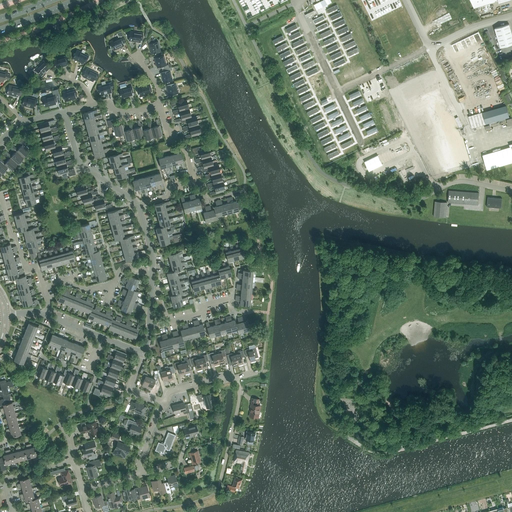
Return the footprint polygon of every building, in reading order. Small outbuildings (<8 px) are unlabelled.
[(337,4),(327,9),(328,12),(338,8),(337,4)] [(340,12),(330,16),(332,20),(342,15),(340,12)] [(323,15),(313,20),(315,23),(316,22),(318,21),(325,18),(323,15)] [(344,19),(334,24),(335,27),(345,22),(344,19)] [(326,22),(317,27),(318,30),(328,25),(326,22)] [(296,24),(286,29),(288,32),(297,27),(296,24)] [(511,34),(509,24),(494,28),(500,48),(511,44),(511,34)] [(347,26),(337,31),(339,34),(349,29),(347,26)] [(330,29),(320,34),(322,37),(332,33),(330,29)] [(117,39),(109,42),(113,50),(120,47),(121,47),(124,46),(123,44),(124,43),(126,42),(121,31),(116,33),(118,37),(116,38),(117,39)] [(299,31),(289,36),(291,39),(301,34),(299,31)] [(142,41),(143,33),(138,32),(138,33),(130,32),(128,40),(136,41),(136,42),(140,43),(140,40),(142,41)] [(350,33),(341,38),(342,41),(352,36),(350,33)] [(282,35),(272,39),(274,43),(284,38),(282,35)] [(333,37),(324,41),(325,45),(335,40),(333,37)] [(303,38),(293,43),(295,46),(304,42),(303,38)] [(354,40),(344,45),(346,48),(356,44),(354,40)] [(151,54),(161,51),(158,41),(148,44),(151,54)] [(286,42),(276,47),(277,50),(287,45),(286,42)] [(337,44),(327,49),(329,52),(339,47),(337,44)] [(306,45),(296,50),(298,54),(308,49),(306,45)] [(357,48),(348,52),(349,56),(359,51),(357,48)] [(289,49),(279,54),(281,57),(291,52),(289,49)] [(85,63),(89,55),(84,53),(84,54),(76,50),(73,58),(80,61),(80,62),(83,64),(84,62),(85,63)] [(340,51),(331,56),(332,59),(342,54),(340,51)] [(310,53),(300,58),(302,61),(311,56),(310,53)] [(169,67),(171,67),(172,67),(171,64),(166,65),(164,55),(154,58),(157,68),(161,67),(162,69),(169,67)] [(63,67),(66,66),(67,66),(66,64),(68,63),(66,56),(61,57),(61,58),(53,60),(55,68),(63,66),(63,67)] [(293,56),(283,61),(284,64),(294,59),(293,56)] [(344,58),(334,63),(336,66),(346,61),(344,58)] [(41,76),(46,70),(47,71),(50,68),(48,67),(49,66),(44,60),(40,63),(41,64),(35,69),(41,76)] [(313,60),(303,65),(305,68),(315,63),(313,60)] [(296,63),(286,68),(288,71),(298,67),(296,63)] [(317,67),(307,72),(308,75),(318,70),(317,67)] [(95,81),(98,74),(94,71),(93,72),(86,68),(82,76),(90,80),(89,80),(93,82),(94,80),(95,81)] [(2,72),(0,71),(0,81),(3,82),(4,80),(5,80),(6,79),(9,80),(11,75),(7,74),(8,71),(5,70),(5,72),(2,71),(2,72)] [(170,70),(160,73),(163,83),(173,80),(170,70)] [(300,71),(290,75),(291,79),(301,74),(300,71)] [(303,78),(293,83),(295,86),(305,81),(303,78)] [(108,94),(111,93),(112,93),(111,91),(113,90),(112,88),(114,88),(114,87),(112,81),(110,82),(110,83),(106,84),(106,85),(98,87),(100,95),(108,93),(108,94)] [(407,99),(400,103),(435,174),(466,159),(445,115),(429,123),(424,113),(440,105),(431,88),(424,91),(419,82),(402,90),(407,99)] [(129,96),(131,95),(132,95),(132,93),(133,93),(131,85),(126,87),(125,83),(119,85),(120,89),(119,89),(121,98),(129,96)] [(178,93),(175,83),(166,86),(168,96),(178,93)] [(147,95),(151,94),(150,92),(152,91),(150,84),(145,85),(145,86),(137,88),(139,96),(147,94),(147,95)] [(14,96),(18,97),(18,95),(21,96),(23,88),(17,87),(9,85),(7,94),(14,96)] [(307,86),(297,91),(298,94),(308,89),(307,86)] [(358,88),(348,93),(350,96),(360,92),(358,88)] [(77,96),(75,91),(75,89),(70,90),(70,91),(62,93),(64,101),(72,99),(72,100),(76,99),(75,97),(77,96)] [(310,93),(300,98),(302,101),(312,97),(310,93)] [(55,102),(57,102),(56,100),(55,94),(50,95),(50,96),(42,98),(44,107),(52,104),(52,105),(56,104),(55,102)] [(30,107),(30,108),(33,108),(33,106),(35,107),(37,99),(32,98),(24,96),(22,105),(30,107)] [(362,96),(352,100),(354,104),(363,99),(362,96)] [(314,100),(304,105),(305,109),(315,104),(314,100)] [(365,103),(355,108),(357,111),(367,106),(365,103)] [(173,111),(173,113),(189,109),(188,104),(178,107),(179,110),(177,110),(173,111)] [(334,104),(325,109),(326,112),(336,108),(334,104)] [(483,114),(486,124),(486,125),(509,118),(506,107),(483,114)] [(317,108),(307,112),(309,116),(319,111),(317,108)] [(83,113),(84,119),(94,116),(93,113),(97,112),(96,110),(92,111),(83,113)] [(369,110),(359,115),(360,118),(370,113),(369,110)] [(338,111),(328,116),(330,119),(340,115),(338,111)] [(483,114),(482,112),(468,116),(472,128),(486,124),(483,114)] [(176,122),(179,121),(180,121),(180,120),(191,117),(190,113),(180,116),(181,119),(180,119),(180,118),(175,120),(176,122)] [(94,116),(84,119),(86,124),(95,122),(95,119),(99,117),(98,115),(94,116)] [(321,115),(311,120),(312,123),(322,118),(321,115)] [(372,117),(362,122),(364,125),(374,120),(372,117)] [(341,119),(332,123),(333,127),(343,122),(341,119)] [(38,124),(40,129),(49,126),(49,123),(50,123),(55,122),(54,120),(48,122),(38,124)] [(120,135),(117,125),(114,126),(114,124),(113,120),(107,121),(109,128),(112,127),(115,136),(120,135)] [(182,127),(183,129),(199,125),(197,120),(188,123),(188,126),(187,126),(182,127)] [(95,122),(86,124),(87,130),(97,127),(96,124),(100,123),(99,121),(95,122)] [(151,121),(149,122),(153,137),(158,136),(155,126),(152,127),(152,126),(151,121)] [(132,122),(130,123),(135,138),(139,137),(136,128),(134,128),(133,127),(134,127),(132,122)] [(324,122),(314,127),(316,130),(326,125),(324,122)] [(142,123),(140,124),(143,136),(144,140),(149,139),(146,129),(143,130),(143,128),(142,123)] [(376,124),(366,129),(367,132),(377,128),(376,124)] [(124,125),(122,125),(124,134),(126,141),(130,140),(128,130),(125,131),(125,129),(124,125)] [(97,127),(87,130),(89,135),(98,133),(98,130),(102,128),(101,126),(97,127)] [(345,126),(335,131),(337,134),(347,129),(345,126)] [(41,133),(42,137),(52,135),(51,132),(52,131),(52,132),(57,131),(57,129),(41,133)] [(191,136),(197,135),(201,134),(200,129),(190,132),(191,135),(189,135),(185,136),(185,138),(191,136)] [(328,129),(318,134),(319,137),(329,133),(328,129)] [(98,133),(89,135),(90,141),(100,138),(99,135),(103,134),(102,132),(98,133)] [(348,133),(338,138),(340,141),(350,136),(348,133)] [(331,136),(321,141),(323,145),(333,140),(331,136)] [(25,142),(20,137),(16,142),(20,145),(20,144),(21,145),(19,148),(27,154),(30,151),(23,144),(25,142)] [(43,142),(44,146),(54,143),(53,141),(55,140),(55,141),(60,139),(59,137),(43,142)] [(100,138),(90,141),(92,146),(102,144),(101,141),(105,140),(104,137),(100,138)] [(352,140),(342,145),(344,148),(353,143),(352,140)] [(102,144),(92,146),(93,152),(103,149),(102,146),(106,145),(105,143),(102,144)] [(67,144),(63,146),(61,146),(52,149),(53,153),(63,151),(62,148),(63,147),(63,148),(68,147),(67,144)] [(335,144),(325,148),(326,152),(336,147),(335,144)] [(27,154),(19,148),(17,150),(16,149),(16,148),(13,145),(11,147),(24,158),(27,154)] [(24,158),(11,147),(10,148),(14,151),(15,152),(13,154),(20,161),(24,158)] [(199,152),(200,155),(210,153),(209,148),(199,151),(198,147),(192,149),(193,155),(198,153),(199,152)] [(511,162),(511,149),(511,147),(483,155),(487,170),(511,162)] [(93,152),(95,158),(105,155),(104,152),(108,151),(107,148),(103,149),(93,152)] [(338,151),(328,156),(330,159),(340,154),(338,151)] [(20,161),(13,154),(11,156),(10,155),(7,152),(5,153),(17,164),(20,161)] [(181,152),(175,154),(178,164),(181,163),(182,167),(184,166),(183,162),(181,152)] [(17,164),(5,153),(4,155),(7,158),(8,158),(9,159),(7,161),(14,168),(17,164)] [(54,158),(55,162),(65,159),(64,156),(66,156),(66,157),(70,155),(70,153),(54,158)] [(108,157),(110,162),(120,160),(119,157),(123,156),(122,153),(118,154),(108,157)] [(195,159),(195,161),(211,157),(210,153),(200,155),(201,158),(199,158),(195,159)] [(175,154),(169,155),(172,165),(175,164),(176,168),(179,168),(178,164),(175,154)] [(169,155),(164,157),(166,167),(167,167),(170,166),(171,170),(173,169),(172,165),(169,155)] [(164,157),(158,159),(161,168),(164,167),(165,171),(168,171),(167,167),(166,167),(164,157)] [(14,168),(7,161),(5,163),(4,162),(1,158),(0,159),(0,160),(8,168),(7,168),(11,171),(14,168)] [(111,168),(114,168),(114,167),(121,165),(120,162),(124,161),(127,160),(127,158),(124,159),(120,160),(110,162),(111,168)] [(197,168),(198,170),(203,169),(213,166),(213,165),(212,161),(202,164),(203,167),(202,167),(197,168)] [(56,166),(58,171),(67,168),(67,165),(68,165),(73,164),(72,162),(56,166)] [(124,165),(121,165),(114,167),(114,168),(115,173),(125,170),(124,167),(128,166),(127,164),(124,165)] [(68,173),(69,176),(76,174),(74,169),(69,170),(68,171),(67,168),(58,171),(59,175),(68,173)] [(127,176),(126,173),(130,172),(129,169),(125,170),(115,173),(117,179),(127,176)] [(204,176),(205,177),(221,173),(219,169),(210,171),(210,175),(209,175),(209,174),(204,176)] [(160,173),(154,175),(157,184),(160,184),(161,188),(164,187),(162,183),(163,183),(160,173)] [(26,176),(19,177),(20,183),(30,181),(29,177),(33,176),(33,174),(30,175),(30,174),(26,176)] [(154,175),(149,176),(151,186),(155,185),(156,189),(158,188),(157,184),(154,175)] [(149,187),(150,191),(153,190),(151,186),(149,176),(143,178),(146,187),(149,187)] [(207,184),(207,186),(223,182),(222,177),(212,180),(213,183),(211,183),(207,184)] [(143,178),(138,179),(140,189),(144,188),(145,192),(147,191),(146,187),(143,178)] [(20,183),(22,189),(32,186),(31,183),(35,182),(34,179),(30,181),(20,183)] [(142,193),(140,189),(138,179),(132,181),(135,190),(138,190),(139,194),(142,193)] [(75,187),(77,192),(86,189),(86,187),(87,186),(87,187),(92,186),(91,183),(85,185),(75,187)] [(22,189),(23,194),(33,192),(32,188),(36,187),(36,185),(32,186),(22,189)] [(225,191),(224,186),(214,189),(215,192),(214,192),(209,193),(210,195),(216,193),(225,191)] [(23,194),(25,200),(35,197),(34,194),(38,193),(37,190),(33,192),(23,194)] [(478,205),(479,193),(449,190),(448,203),(478,205)] [(97,191),(94,192),(81,196),(83,200),(92,197),(92,194),(93,194),(93,195),(98,193),(97,191)] [(201,208),(201,206),(199,198),(194,199),(193,198),(195,197),(194,194),(192,195),(196,209),(201,208)] [(189,195),(189,196),(190,199),(192,198),(192,200),(188,201),(190,211),(196,209),(192,195),(189,195)] [(35,197),(25,200),(26,205),(36,203),(35,199),(39,198),(39,196),(35,197)] [(103,199),(100,200),(93,202),(95,206),(104,203),(104,201),(105,200),(105,201),(110,200),(109,197),(103,199)] [(184,200),(184,197),(183,197),(180,198),(184,212),(190,211),(188,201),(183,202),(182,201),(184,200)] [(238,211),(238,210),(242,209),(240,202),(236,203),(236,201),(231,202),(230,201),(232,200),(231,197),(229,198),(233,212),(238,211)] [(502,198),(487,197),(487,207),(501,208),(502,198)] [(229,203),(224,204),(227,214),(233,212),(229,198),(226,198),(227,202),(229,201),(229,203)] [(220,200),(218,201),(222,215),(227,214),(224,204),(220,205),(219,204),(221,203),(220,200)] [(154,205),(156,211),(166,208),(165,205),(169,204),(168,201),(164,202),(154,205)] [(213,207),(214,209),(216,217),(222,215),(218,201),(215,201),(216,205),(218,204),(218,206),(213,207)] [(445,217),(447,202),(435,201),(433,216),(445,217)] [(210,205),(207,206),(211,221),(217,219),(216,217),(214,209),(209,211),(209,209),(211,209),(210,205)] [(205,207),(205,210),(208,210),(208,211),(203,212),(205,222),(211,221),(207,206),(205,207)] [(156,211),(157,216),(167,213),(166,210),(170,209),(170,207),(166,208),(156,211)] [(107,212),(109,218),(119,216),(118,212),(122,211),(121,209),(117,210),(107,212)] [(14,215),(15,221),(25,218),(24,215),(28,214),(28,212),(24,213),(24,212),(14,215)] [(157,216),(159,222),(169,219),(168,216),(172,215),(171,213),(171,212),(167,213),(157,216)] [(109,218),(110,224),(120,221),(119,218),(123,217),(123,215),(119,216),(109,218)] [(15,221),(17,226),(27,224),(26,221),(30,219),(29,217),(25,218),(15,221)] [(169,219),(159,222),(160,227),(169,225),(170,225),(169,221),(173,220),(173,218),(169,219)] [(110,224),(112,229),(122,227),(121,224),(125,222),(124,220),(120,221),(110,224)] [(18,232),(23,231),(28,229),(27,226),(31,225),(31,223),(27,224),(17,226),(18,232)] [(77,233),(81,232),(90,229),(89,223),(79,226),(80,229),(76,230),(77,233)] [(160,227),(155,228),(157,234),(167,231),(166,228),(170,227),(169,225),(160,227)] [(122,227),(112,229),(113,235),(123,232),(122,229),(126,228),(126,226),(122,227)] [(33,228),(28,229),(23,231),(25,236),(35,233),(34,233),(34,230),(38,229),(37,227),(33,228)] [(78,236),(74,237),(74,239),(78,238),(82,237),(92,234),(90,229),(81,232),(77,233),(78,236)] [(167,231),(157,234),(159,240),(168,237),(167,234),(171,233),(171,230),(167,231)] [(115,240),(120,239),(125,238),(124,235),(128,233),(127,231),(123,232),(113,235),(115,240)] [(38,232),(34,233),(35,233),(25,236),(26,242),(36,239),(35,236),(39,235),(38,232)] [(83,240),(79,241),(80,244),(80,243),(93,240),(92,234),(82,237),(83,240)] [(120,239),(121,245),(131,242),(130,239),(134,238),(133,235),(129,236),(125,238),(120,239)] [(168,237),(159,240),(160,245),(170,243),(169,239),(173,238),(172,236),(168,237)] [(40,238),(36,239),(26,242),(28,247),(37,245),(37,244),(37,241),(41,240),(40,238)] [(93,240),(80,243),(81,247),(81,249),(85,248),(95,245),(93,240)] [(121,245),(123,250),(132,247),(132,244),(136,243),(135,241),(131,242),(121,245)] [(28,247),(29,253),(35,251),(38,250),(39,250),(38,247),(42,246),(41,243),(37,244),(37,245),(28,247)] [(0,247),(2,252),(12,250),(10,244),(0,246),(0,247)] [(235,245),(236,249),(239,259),(245,257),(242,247),(239,248),(238,244),(235,245)] [(87,254),(89,253),(96,251),(95,245),(85,248),(86,251),(82,252),(83,254),(87,253),(87,254)] [(123,250),(124,256),(134,253),(133,250),(137,249),(136,246),(132,247),(123,250)] [(230,246),(231,250),(234,260),(239,259),(236,249),(233,250),(232,246),(230,246)] [(228,262),(234,260),(231,250),(228,251),(227,247),(224,248),(225,252),(228,262)] [(65,248),(66,252),(69,262),(75,260),(72,251),(69,252),(68,248),(65,248)] [(60,250),(61,254),(64,263),(69,262),(66,252),(63,253),(62,249),(60,250)] [(12,250),(2,252),(3,258),(13,255),(12,250)] [(90,256),(86,257),(87,259),(91,258),(100,256),(99,250),(96,251),(89,253),(90,256)] [(57,251),(54,251),(55,255),(58,265),(64,263),(61,254),(58,255),(57,251)] [(168,255),(170,260),(179,258),(179,255),(182,254),(182,251),(178,252),(168,255)] [(51,252),(49,253),(50,257),(53,266),(58,265),(55,255),(52,256),(51,252)] [(126,261),(135,259),(135,255),(139,254),(138,252),(134,253),(124,256),(126,261)] [(43,254),(44,258),(47,268),(53,266),(50,257),(47,258),(46,254),(43,254)] [(13,255),(3,258),(5,263),(15,261),(13,255)] [(40,255),(38,256),(39,260),(41,270),(47,268),(44,258),(41,259),(40,255)] [(91,261),(87,263),(88,263),(88,265),(92,264),(102,261),(100,256),(91,258),(91,261)] [(170,260),(171,266),(181,263),(180,260),(184,259),(183,257),(179,258),(170,260)] [(15,261),(5,263),(6,269),(16,266),(15,261)] [(90,270),(94,269),(103,267),(102,261),(92,264),(93,267),(89,268),(90,270)] [(171,266),(173,271),(180,269),(182,269),(182,266),(185,264),(185,262),(181,263),(171,266)] [(232,275),(230,268),(229,266),(225,267),(224,263),(222,263),(223,267),(226,277),(232,275)] [(217,269),(219,274),(220,279),(220,278),(226,277),(223,267),(220,268),(219,264),(218,264),(216,265),(218,269),(217,269)] [(16,266),(6,269),(8,274),(18,272),(16,266)] [(91,276),(95,275),(105,272),(103,267),(94,269),(94,272),(90,274),(91,276)] [(173,271),(168,272),(166,273),(168,279),(178,276),(177,273),(181,272),(180,269),(173,271)] [(207,273),(208,277),(210,286),(216,285),(213,275),(210,276),(209,272),(208,269),(206,270),(207,273)] [(212,271),(213,275),(216,285),(222,283),(220,278),(220,279),(219,274),(216,274),(215,270),(212,271)] [(9,280),(15,278),(19,277),(18,272),(8,274),(9,280)] [(106,278),(105,272),(95,275),(96,278),(92,279),(93,281),(97,280),(97,281),(106,278)] [(201,274),(202,278),(205,288),(210,286),(208,277),(205,277),(204,273),(201,274)] [(25,275),(24,275),(19,277),(15,278),(17,284),(27,281),(25,276),(25,275)] [(130,275),(127,281),(137,285),(139,279),(130,275)] [(168,279),(170,284),(179,281),(178,278),(182,277),(182,275),(178,276),(168,279)] [(196,276),(197,280),(199,289),(205,288),(202,278),(199,279),(198,275),(196,276)] [(193,276),(190,277),(191,281),(194,291),(199,289),(197,280),(194,280),(193,276)] [(170,284),(171,290),(181,287),(180,284),(184,283),(183,280),(179,281),(170,284)] [(27,281),(17,284),(18,289),(28,286),(27,281)] [(125,286),(129,288),(135,290),(137,285),(127,281),(125,286)] [(28,286),(18,289),(20,295),(30,292),(28,286)] [(171,290),(173,295),(182,292),(182,289),(185,288),(185,286),(181,287),(171,290)] [(129,288),(127,293),(136,297),(138,291),(135,290),(129,288)] [(61,291),(57,301),(63,303),(67,293),(61,291)] [(30,292),(20,295),(21,300),(31,297),(30,292)] [(170,296),(172,301),(181,299),(181,296),(185,294),(184,292),(182,292),(173,295),(170,296)] [(67,293),(63,303),(68,305),(72,295),(67,293)] [(127,293),(125,298),(134,302),(135,300),(136,297),(127,293)] [(72,295),(68,305),(74,307),(77,298),(72,295)] [(31,297),(21,300),(23,305),(23,306),(32,303),(33,306),(38,305),(38,302),(34,303),(34,302),(33,302),(31,297)] [(77,298),(74,307),(79,309),(83,300),(77,298)] [(122,301),(121,303),(123,304),(132,307),(135,309),(137,303),(134,302),(125,298),(124,301),(122,301)] [(183,304),(182,301),(186,300),(185,298),(181,299),(172,301),(173,307),(183,304)] [(83,300),(79,309),(84,311),(88,302),(83,300)] [(88,302),(84,311),(89,313),(90,313),(92,309),(94,304),(88,302)] [(121,309),(130,313),(132,307),(123,304),(121,309)] [(89,313),(88,318),(93,320),(97,311),(92,309),(90,313),(89,313)] [(97,311),(93,320),(98,322),(102,313),(97,311)] [(102,313),(98,322),(104,324),(108,315),(102,313)] [(108,315),(104,324),(109,326),(112,319),(113,317),(108,315)] [(109,326),(108,329),(114,331),(117,322),(112,319),(109,326)] [(229,321),(232,331),(237,330),(235,323),(236,323),(235,320),(229,321)] [(241,322),(244,332),(249,330),(247,320),(241,322)] [(223,323),(226,333),(232,331),(229,321),(223,323)] [(117,322),(114,331),(119,333),(123,324),(117,322)] [(237,330),(238,333),(244,332),(241,322),(236,323),(235,323),(237,330)] [(29,323),(26,328),(36,332),(37,329),(41,330),(42,328),(38,327),(38,326),(29,323)] [(218,324),(221,334),(226,333),(223,323),(218,324)] [(123,324),(119,333),(124,335),(128,326),(123,324)] [(197,325),(199,335),(205,334),(202,324),(197,325)] [(218,324),(212,326),(215,336),(221,334),(218,324)] [(191,327),(194,337),(199,335),(197,325),(191,327)] [(128,326),(124,335),(129,337),(133,328),(128,326)] [(209,337),(215,336),(212,326),(207,327),(209,337)] [(186,328),(188,338),(194,337),(191,327),(186,328)] [(26,328),(24,334),(34,337),(35,334),(39,336),(40,333),(36,332),(26,328)] [(133,328),(129,337),(135,339),(139,330),(133,328)] [(180,330),(181,335),(182,335),(183,340),(188,338),(186,328),(180,330)] [(24,334),(22,339),(32,343),(33,340),(37,341),(37,339),(34,337),(24,334)] [(52,350),(54,346),(57,336),(52,334),(48,344),(51,345),(50,349),(52,350)] [(176,336),(179,346),(184,345),(183,340),(182,335),(181,335),(176,336)] [(57,352),(59,348),(63,338),(57,336),(54,346),(57,347),(55,351),(57,352)] [(170,338),(173,348),(179,346),(176,336),(170,338)] [(63,354),(64,350),(68,341),(63,338),(59,348),(62,349),(60,353),(63,354)] [(165,339),(168,349),(173,348),(170,338),(165,339)] [(22,339),(20,344),(29,348),(31,345),(34,346),(35,344),(32,343),(22,339)] [(159,341),(162,351),(168,349),(165,339),(159,341)] [(68,356),(70,352),(73,343),(68,341),(64,350),(67,351),(66,355),(68,356)] [(73,358),(75,354),(79,345),(73,343),(70,352),(73,353),(71,357),(73,358)] [(20,344),(18,349),(27,353),(28,350),(32,352),(33,349),(29,348),(20,344)] [(75,354),(78,355),(76,359),(79,360),(80,356),(84,347),(79,345),(75,354)] [(255,347),(244,350),(245,356),(248,355),(250,362),(255,360),(255,358),(258,357),(255,347)] [(117,350),(111,348),(110,350),(114,352),(115,351),(116,352),(115,354),(124,358),(126,354),(117,350)] [(18,349),(16,355),(25,358),(26,355),(30,357),(31,355),(27,353),(18,349)] [(219,353),(216,354),(219,364),(224,363),(223,357),(226,356),(224,350),(219,351),(219,353)] [(238,354),(235,355),(238,365),(243,364),(241,357),(244,357),(243,350),(237,352),(238,354)] [(214,366),(219,364),(216,354),(214,355),(213,352),(208,354),(209,360),(212,359),(214,366)] [(233,366),(238,365),(235,355),(232,356),(232,353),(227,355),(228,361),(231,360),(233,366)] [(202,358),(199,359),(202,369),(207,367),(205,361),(208,360),(207,354),(201,356),(202,358)] [(29,360),(25,358),(16,355),(14,360),(23,364),(24,361),(28,362),(29,360)] [(123,362),(107,356),(107,358),(111,360),(113,360),(112,363),(121,366),(123,362)] [(197,370),(202,369),(199,359),(196,359),(196,357),(191,359),(192,365),(195,364),(197,370)] [(185,363),(182,363),(185,374),(190,372),(188,366),(191,365),(189,359),(188,359),(184,360),(185,363)] [(44,361),(42,360),(40,366),(39,366),(36,375),(40,377),(44,367),(41,366),(42,365),(44,361)] [(47,368),(44,367),(40,377),(44,378),(50,363),(48,362),(47,367),(47,368)] [(180,375),(185,374),(182,363),(179,364),(178,362),(173,363),(175,369),(178,369),(180,375)] [(50,363),(44,378),(48,380),(52,371),(50,370),(50,368),(51,368),(52,364),(50,363)] [(105,363),(104,365),(119,371),(121,366),(112,363),(110,365),(109,365),(109,364),(105,363)] [(119,371),(104,365),(103,367),(108,368),(109,368),(108,371),(118,375),(119,371)] [(55,372),(52,371),(48,380),(53,382),(59,367),(57,366),(55,370),(55,372)] [(62,382),(63,382),(67,383),(70,374),(68,373),(68,372),(69,372),(71,367),(68,366),(67,370),(62,382)] [(165,370),(168,381),(173,379),(171,373),(174,372),(173,366),(168,367),(168,366),(164,367),(165,370)] [(59,367),(53,382),(57,383),(61,374),(58,373),(58,372),(59,372),(61,367),(59,367)] [(61,374),(57,383),(61,385),(63,382),(62,382),(67,370),(65,369),(63,374),(64,374),(63,375),(61,374)] [(73,375),(70,374),(67,383),(71,385),(77,370),(75,369),(73,373),(74,374),(73,375)] [(157,370),(158,374),(158,377),(161,376),(163,382),(168,381),(165,370),(162,371),(162,369),(157,370)] [(77,370),(71,385),(75,387),(79,377),(76,376),(77,375),(79,370),(77,370)] [(102,371),(101,373),(116,379),(118,375),(108,371),(107,374),(106,373),(102,371)] [(82,378),(79,377),(75,387),(79,388),(85,373),(83,372),(82,377),(82,378)] [(144,380),(142,386),(146,388),(150,378),(148,377),(148,374),(143,372),(141,378),(144,380)] [(85,373),(79,388),(83,390),(87,380),(84,379),(85,378),(86,378),(87,374),(85,373)] [(116,379),(101,373),(100,375),(104,377),(105,376),(106,377),(105,379),(114,383),(116,379)] [(150,378),(146,388),(151,389),(154,383),(157,385),(159,379),(158,377),(158,374),(155,374),(154,377),(153,379),(150,378)] [(88,392),(92,382),(94,376),(92,376),(90,380),(90,382),(87,380),(83,390),(88,392)] [(0,381),(0,383),(1,389),(7,387),(7,388),(13,386),(12,380),(6,382),(5,380),(0,381)] [(113,387),(97,381),(97,383),(101,385),(103,385),(102,388),(111,392),(113,387)] [(0,395),(3,394),(4,397),(9,395),(7,388),(7,387),(1,389),(0,389),(0,395)] [(95,388),(93,393),(99,396),(100,392),(109,396),(111,392),(102,388),(101,391),(99,390),(95,388)] [(206,393),(197,395),(197,396),(198,402),(204,400),(206,407),(209,406),(209,407),(214,405),(212,398),(211,398),(210,394),(208,395),(206,396),(206,393)] [(3,405),(11,402),(9,395),(4,397),(4,399),(0,399),(0,405),(3,405)] [(258,417),(260,406),(258,405),(259,399),(252,398),(250,408),(251,408),(250,416),(258,417)] [(0,409),(1,411),(13,408),(12,402),(11,402),(3,405),(4,408),(0,409)] [(143,415),(146,407),(143,406),(144,405),(135,402),(135,403),(132,402),(129,409),(134,412),(135,410),(140,413),(140,414),(143,415)] [(184,403),(172,406),(173,409),(174,409),(175,413),(183,411),(184,414),(188,413),(190,412),(188,404),(187,404),(184,405),(184,403)] [(3,419),(4,421),(16,418),(15,413),(6,415),(7,418),(3,419)] [(123,424),(126,425),(130,427),(129,431),(138,435),(141,427),(135,425),(136,422),(128,419),(124,420),(123,424)] [(90,438),(99,435),(95,422),(87,424),(87,425),(79,427),(80,433),(89,431),(90,438)] [(6,429),(6,432),(19,428),(18,423),(9,426),(10,428),(6,429)] [(185,436),(186,438),(189,437),(189,436),(193,435),(193,434),(198,432),(196,425),(186,428),(185,427),(183,427),(185,436)] [(256,433),(255,433),(247,431),(245,440),(254,441),(256,433)] [(168,432),(167,433),(164,443),(162,444),(158,442),(155,450),(159,452),(160,453),(160,452),(163,453),(165,449),(169,450),(176,435),(168,432)] [(84,457),(89,456),(89,459),(96,457),(95,454),(93,454),(92,447),(95,446),(94,441),(84,444),(86,449),(82,450),(84,457)] [(124,458),(125,453),(128,446),(118,442),(115,449),(113,453),(124,458)] [(31,444),(28,444),(32,457),(37,455),(37,456),(35,446),(34,446),(34,447),(32,447),(31,444)] [(20,446),(18,447),(21,460),(26,458),(24,449),(21,450),(20,446)] [(10,449),(7,450),(11,463),(16,461),(14,452),(11,453),(10,449)] [(195,469),(195,470),(196,469),(197,469),(198,468),(198,467),(199,466),(199,465),(199,464),(198,464),(197,463),(200,462),(197,450),(189,453),(190,456),(191,456),(192,460),(191,460),(192,465),(194,464),(194,465),(193,466),(193,465),(183,468),(185,474),(194,471),(194,470),(195,469)] [(236,450),(236,451),(234,461),(242,463),(240,470),(246,471),(250,453),(236,450)] [(94,465),(100,463),(99,459),(88,462),(90,466),(87,467),(90,478),(97,476),(94,465)] [(61,486),(71,483),(68,470),(61,472),(63,478),(58,479),(59,482),(60,482),(61,486)] [(167,492),(171,491),(170,488),(178,485),(175,475),(167,477),(168,482),(164,483),(167,492)] [(17,484),(17,486),(30,483),(29,478),(29,477),(20,480),(21,483),(17,484)] [(235,477),(232,486),(228,485),(226,489),(235,492),(236,487),(239,488),(242,479),(235,477)] [(160,494),(166,492),(163,482),(160,483),(159,479),(152,481),(153,484),(152,484),(154,491),(157,490),(158,491),(159,491),(160,494)] [(134,488),(137,499),(140,499),(150,497),(147,486),(138,488),(137,487),(134,488)] [(133,500),(137,499),(134,488),(130,489),(130,487),(122,489),(125,500),(132,498),(133,500)] [(20,494),(20,497),(33,493),(32,488),(23,491),(23,493),(20,494)] [(117,503),(122,501),(121,496),(115,497),(113,491),(106,493),(110,508),(117,506),(117,503)] [(67,506),(77,504),(75,496),(69,498),(68,495),(62,496),(63,502),(66,501),(67,506)] [(102,509),(108,507),(106,500),(103,501),(101,495),(92,497),(95,507),(101,506),(102,509)] [(26,504),(27,506),(39,503),(38,498),(34,499),(29,500),(30,503),(26,504)]
